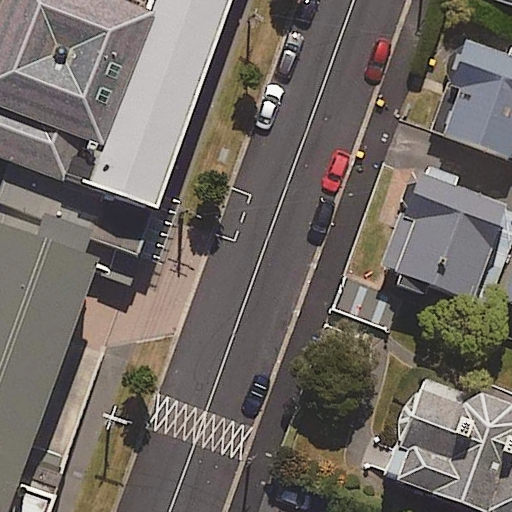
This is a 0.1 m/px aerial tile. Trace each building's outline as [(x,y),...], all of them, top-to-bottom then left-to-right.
[(0,511),(47,511),(22,503),(102,282),(136,294),(240,0),(158,0),(151,22),(88,0),(11,0),(0,30),(0,163),(15,169),(0,211),(0,230),(5,232),(0,247),(0,511)] [(511,163),(511,63),(464,47),(449,90),(458,93),(442,139),(511,163)] [(511,241),(511,216),(412,180),(374,286),(346,276),(332,314),(388,334),(402,294),(420,301),(424,290),(469,307),(478,284),(494,290),(511,241)] [(511,310),(511,278),(502,307),(511,310)] [(511,415),(423,384),(417,402),(404,411),(396,425),(394,437),(399,452),(387,487),(457,511),(511,511),(511,432),(511,431),(511,415)]
